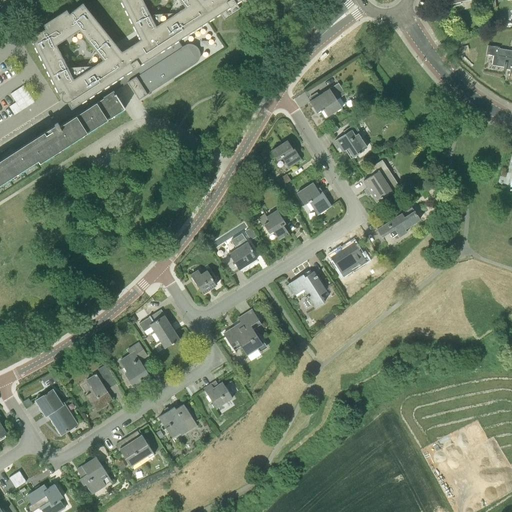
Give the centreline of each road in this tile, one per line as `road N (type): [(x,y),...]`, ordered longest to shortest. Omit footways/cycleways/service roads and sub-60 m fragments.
road 1 (residential): [(196,320),(358,216),(295,111),(275,96)]
road 2 (residential): [(35,441),(49,458),(62,458),(210,363),(213,347),(196,320)]
road 3 (tertiary): [(159,268),(210,204),(275,96)]
road 4 (tertiary): [(0,381),(89,330),(159,268)]
road 5 (tertiary): [(399,8),(443,70),(511,118)]
road 6 (tertiary): [(275,96),(312,45),(363,0)]
